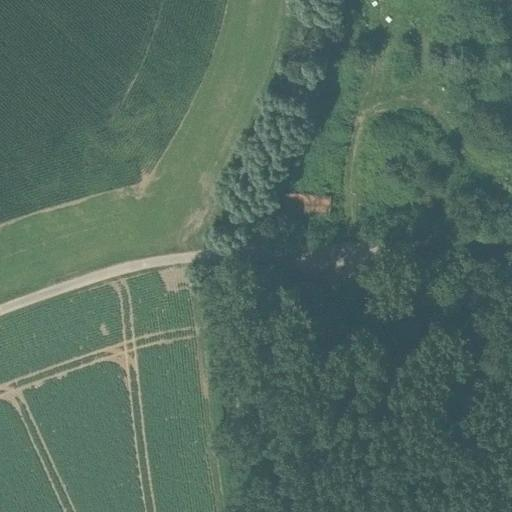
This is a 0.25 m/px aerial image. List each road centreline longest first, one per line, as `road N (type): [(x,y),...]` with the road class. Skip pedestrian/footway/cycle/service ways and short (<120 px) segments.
road 1 (track): [(219,255),(511,243)]
road 2 (unclassified): [(0,311),(137,263),(219,255)]
